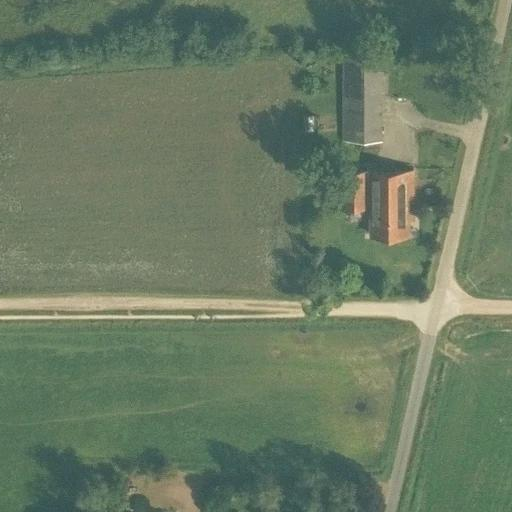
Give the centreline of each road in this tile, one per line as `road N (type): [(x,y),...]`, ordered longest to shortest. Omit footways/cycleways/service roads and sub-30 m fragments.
road 1 (unclassified): [(389,511),(508,0)]
road 2 (track): [(0,307),(436,309)]
